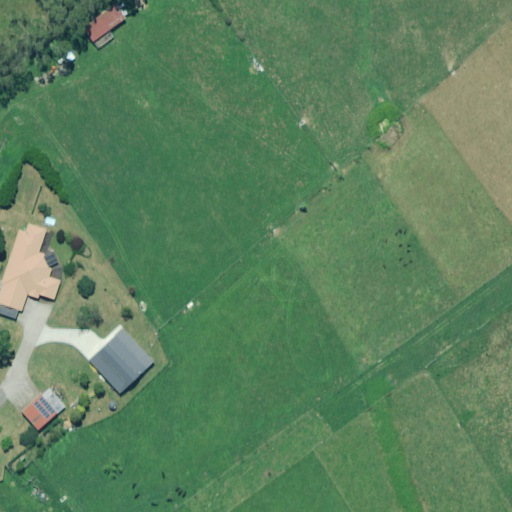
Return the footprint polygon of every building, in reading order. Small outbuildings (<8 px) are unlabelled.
[(127,16),(116,1),(85,24),(96,39),(127,16)] [(32,222),(30,229),(23,227),(0,292),(0,299),(23,307),(30,288),(55,297),(61,279),(51,275),(55,262),(39,257),(50,228),(32,222)] [(21,318),(0,311),(0,321),(17,328),(21,318)] [(156,359),(126,328),(93,359),(123,391),(156,359)] [(69,404),(54,386),(25,409),(40,428),(69,404)] [(35,475),(27,466),(17,475),(25,484),(35,475)]
